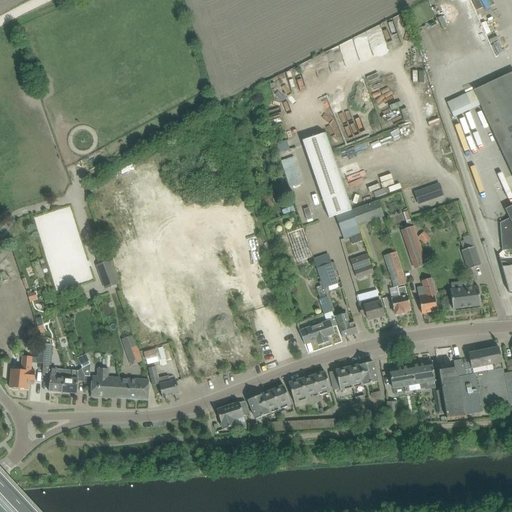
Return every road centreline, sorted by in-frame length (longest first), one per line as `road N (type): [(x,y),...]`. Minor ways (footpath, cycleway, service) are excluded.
road 1 (residential): [(88,418),(167,415),(357,348),(511,326)]
road 2 (unknown): [(476,117),(494,176),(474,195),(438,96),(440,80),(511,52)]
road 3 (unknown): [(494,327),(473,231),(449,180),(371,156)]
road 4 (unknown): [(0,237),(23,213),(76,199),(99,284)]
